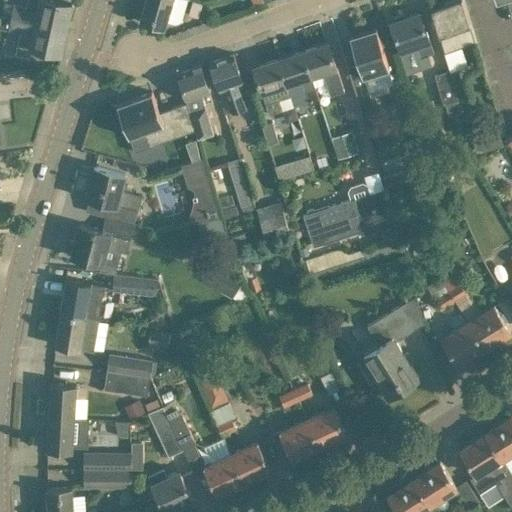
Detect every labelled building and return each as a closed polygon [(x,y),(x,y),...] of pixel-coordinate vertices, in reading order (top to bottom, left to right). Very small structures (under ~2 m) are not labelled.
[(14,3),(12,15),(36,21),(67,27),(72,2),(63,0),(27,0),(26,5),(15,3),(14,3)] [(165,27),(167,19),(176,22),(182,18),(186,0),(145,0),(140,20),(165,27)] [(449,0),(432,6),(446,51),(461,45),(476,40),(463,0),(449,0)] [(417,44),(421,56),(435,51),(420,11),(391,21),(401,49),(417,44)] [(4,15),(1,27),(9,29),(9,28),(20,30),(16,53),(30,56),(32,46),(60,53),(61,53),(67,27),(36,21),(12,15),(12,16),(5,15),(4,15)] [(351,34),(350,34),(359,62),(364,75),(372,72),(388,67),(390,67),(377,25),(351,34)] [(329,41),(303,49),(311,74),(326,69),(334,92),(344,89),(329,41)] [(303,49),(277,57),(285,83),(288,82),(301,78),(304,90),(306,89),(309,100),(318,97),(311,74),(303,49)] [(210,61),(216,79),(220,89),(224,88),(232,111),(244,107),(236,83),(244,80),(241,71),(234,52),(210,61)] [(254,65),(262,91),(269,114),(283,109),(280,99),(291,95),(288,82),(285,83),(277,57),(254,65)] [(178,72),(187,99),(188,100),(196,128),(198,136),(213,131),(202,94),(212,90),(209,82),(202,63),(178,72)] [(459,99),(450,69),(435,73),(444,104),(459,99)] [(391,73),(393,79),(400,77),(398,70),(391,73)] [(355,86),(364,115),(370,113),(377,111),(370,89),(367,82),(355,86)] [(118,103),(129,135),(144,130),(149,145),(196,128),(188,100),(160,110),(152,90),(118,103)] [(278,138),(272,120),(262,123),(268,141),(278,138)] [(504,143),(500,130),(473,138),(477,151),(504,143)] [(196,137),(186,141),(193,159),(201,156),(196,137)] [(354,138),(334,144),(338,158),(358,151),(354,138)] [(464,138),(453,147),(462,158),(473,149),(464,138)] [(193,188),(211,183),(203,157),(182,164),(188,186),(193,188)] [(240,157),(227,160),(241,206),(253,202),(240,157)] [(279,178),(291,175),(287,160),(275,164),(279,178)] [(109,201),(106,215),(135,222),(142,193),(122,188),(126,172),(114,169),(95,164),(87,195),(109,201)] [(314,244),(362,228),(364,232),(382,226),(385,235),(398,231),(393,215),(390,207),(384,188),(385,188),(385,187),(371,191),(368,183),(363,180),(351,184),(348,189),(351,198),(348,199),(317,209),(313,205),(308,207),(307,212),(304,213),(310,232),(314,244)] [(390,192),(394,204),(407,199),(403,187),(390,192)] [(257,201),(280,199),(280,191),(256,194),(257,201)] [(236,204),(235,205),(222,208),(224,216),(238,212),(236,204)] [(284,210),(260,218),(266,237),(290,230),(284,210)] [(128,251),(135,222),(106,215),(102,228),(80,222),(76,239),(71,238),(68,251),(72,252),(72,253),(91,258),(105,261),(108,246),(128,251)] [(225,231),(221,216),(197,221),(200,236),(225,231)] [(244,231),(226,237),(230,249),(249,243),(244,231)] [(401,243),(391,247),(388,240),(346,253),(344,246),(305,258),(313,281),(404,252),(401,243)] [(402,276),(397,263),(386,267),(390,280),(402,276)] [(158,277),(115,272),(113,289),(156,294),(158,277)] [(216,287),(233,297),(234,295),(241,282),(224,272),(216,287)] [(261,286),(257,274),(248,277),(252,290),(261,286)] [(66,277),(61,310),(100,316),(105,284),(66,277)] [(449,288),(456,300),(471,292),(463,280),(449,288)] [(449,288),(435,297),(442,309),(456,300),(449,288)] [(365,354),(379,377),(390,394),(419,375),(393,336),(412,324),(399,303),(367,323),(380,344),(365,354)] [(495,304),(470,321),(486,346),(511,329),(495,304)] [(56,344),(94,350),(100,316),(61,310),(56,344)] [(486,346),(470,321),(444,337),(449,345),(460,362),(461,362),(471,355),(486,346)] [(168,329),(149,326),(147,345),(166,348),(168,329)] [(153,358),(110,352),(107,369),(150,376),(153,358)] [(150,376),(107,369),(104,387),(148,394),(150,376)] [(229,397),(218,372),(201,380),(212,405),(229,397)] [(51,381),(49,416),(75,417),(77,383),(51,381)] [(299,399),(304,396),(312,393),(307,382),(294,388),(299,399)] [(298,399),(299,399),(294,388),(280,395),(285,405),(298,399)] [(138,398),(124,405),(130,417),(145,410),(145,409),(140,398),(138,398)] [(168,416),(179,411),(174,400),(163,405),(168,416)] [(148,411),(168,455),(183,448),(178,437),(168,416),(163,404),(148,411)] [(334,405),(307,417),(319,446),(347,433),(334,405)] [(168,416),(178,437),(183,448),(184,448),(196,443),(196,442),(182,410),(179,411),(168,416)] [(502,457),(503,457),(511,451),(511,414),(486,431),(502,457)] [(90,417),(75,417),(49,416),(48,448),(68,450),(73,450),(74,445),(88,446),(90,417)] [(237,427),(232,416),(217,423),(222,434),(237,427)] [(280,429),(285,440),(293,458),(319,446),(307,417),(280,429)] [(511,502),(511,471),(503,457),(502,457),(486,431),(461,447),(471,464),(477,473),(490,465),(503,486),(502,486),(511,502)] [(272,468),(263,450),(258,439),(231,452),(244,481),(272,468)] [(132,441),(132,450),(143,450),(143,441),(132,441)] [(83,449),(83,450),(83,468),(131,468),(131,467),(131,451),(131,449),(83,449)] [(244,481),(231,452),(212,461),(205,464),(204,464),(205,465),(209,475),(217,493),(244,481)] [(431,502),(456,486),(469,506),(479,500),(466,479),(456,484),(441,460),(415,476),(431,502)] [(66,481),(61,464),(48,467),(53,485),(66,481)] [(147,474),(152,482),(152,483),(140,489),(144,498),(157,492),(166,510),(169,509),(170,511),(181,511),(194,506),(191,499),(193,498),(185,479),(179,468),(168,474),(164,466),(147,474)] [(131,468),(83,468),(83,486),(131,486),(131,468)] [(401,511),(415,511),(431,502),(415,476),(389,492),(401,511)] [(48,511),(74,511),(73,485),(47,486),(48,511)]
